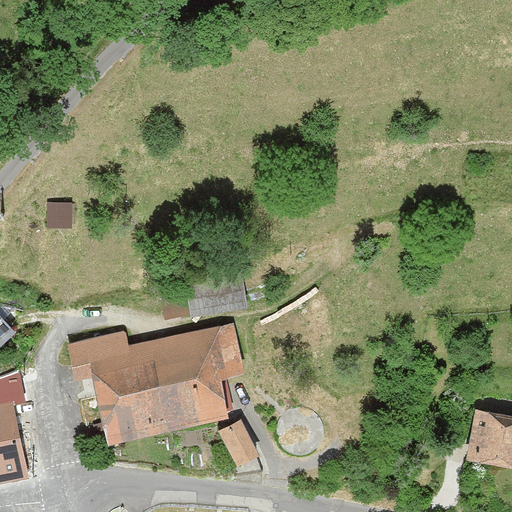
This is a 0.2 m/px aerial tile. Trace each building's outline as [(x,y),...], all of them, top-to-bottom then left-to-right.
[(144,263),(123,267),(127,289),(148,285),(144,263)] [(204,318),(265,307),(257,265),(196,276),(199,292),(169,297),(173,321),(203,315),(204,318)] [(0,346),(15,333),(0,316),(0,346)] [(133,445),(249,416),(240,382),(256,378),(242,323),(226,327),(226,326),(142,348),(137,329),(80,345),(89,379),(114,372),(133,445)] [(0,485),(44,476),(26,393),(0,399),(0,485)] [(511,410),(484,409),(480,459),(511,461),(511,410)] [(227,434),(247,472),(268,461),(248,423),(227,434)]
